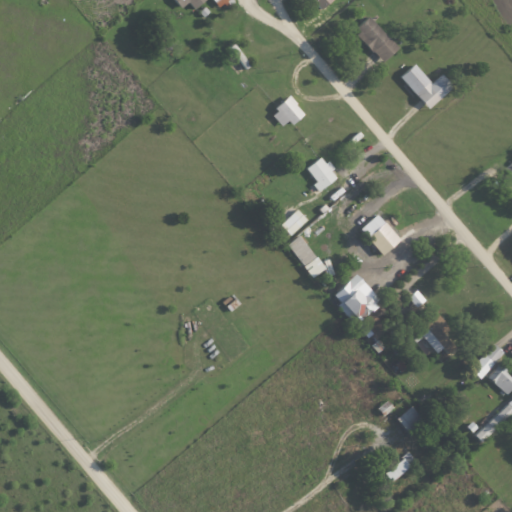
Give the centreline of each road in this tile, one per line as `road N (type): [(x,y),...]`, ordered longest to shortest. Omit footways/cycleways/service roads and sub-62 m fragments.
road 1 (residential): [(511,284),(265,0)]
road 2 (residential): [(131,511),(0,357)]
